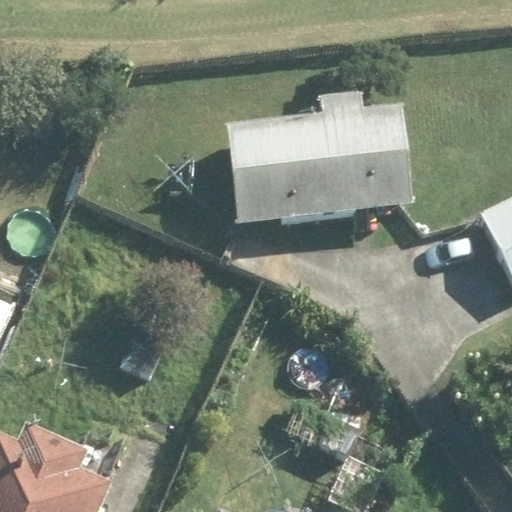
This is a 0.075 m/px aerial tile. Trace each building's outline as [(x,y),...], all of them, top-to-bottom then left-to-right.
[(438,55),(366,64),(371,104),(443,94),(438,55)] [(313,107),(315,128),(226,137),(236,236),(411,219),(401,119),(361,124),(359,102),(313,107)] [(511,287),(511,255),(499,263),(511,287)] [(181,345),(131,325),(111,375),(161,395),(181,345)] [(24,434),(17,449),(0,441),(0,511),(102,511),(112,491),(74,474),(81,459),(24,434)]
